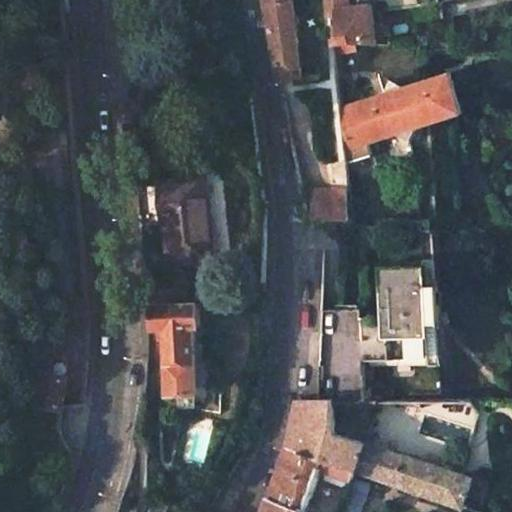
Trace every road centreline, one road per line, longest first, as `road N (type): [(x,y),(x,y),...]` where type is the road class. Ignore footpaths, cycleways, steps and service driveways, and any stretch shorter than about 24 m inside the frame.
road 1 (secondary): [(91,0),(110,383),(80,511)]
road 2 (unclassified): [(272,404),(283,202),(252,0)]
